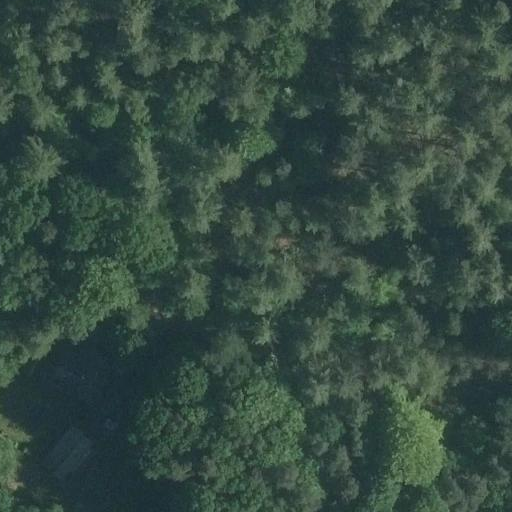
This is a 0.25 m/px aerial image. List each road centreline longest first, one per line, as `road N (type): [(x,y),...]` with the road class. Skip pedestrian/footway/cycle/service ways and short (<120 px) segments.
road 1 (track): [(0,185),(106,229),(192,317),(344,391),(418,463),(441,511)]
road 2 (track): [(511,385),(415,408),(376,434)]
